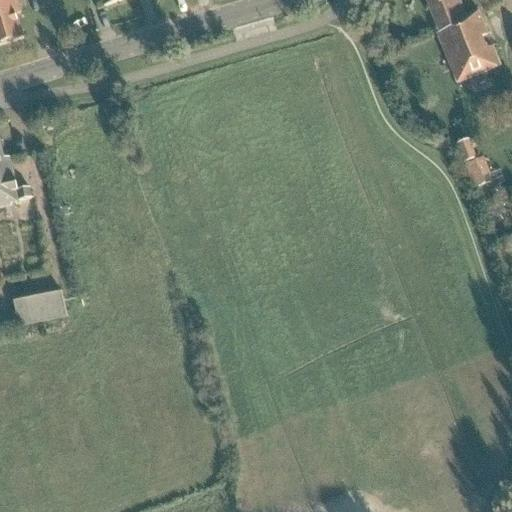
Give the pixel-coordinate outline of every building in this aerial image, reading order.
[(0,47),(24,40),(17,17),(21,16),(16,0),(3,0),(0,1),(0,47)] [(81,0),(51,0),(58,18),(84,10),(81,0)] [(101,0),(105,9),(129,0),(101,0)] [(458,0),(425,0),(440,35),(437,36),(458,85),(500,68),(492,48),(486,51),(482,39),(488,36),(478,13),(465,18),(458,0)] [(47,130),(47,133),(53,132),(52,120),(37,122),(38,131),(47,130)] [(0,140),(0,209),(12,207),(11,205),(15,204),(16,206),(21,205),(20,203),(31,200),(29,190),(17,192),(11,159),(4,161),(0,140)] [(470,141),(456,146),(463,165),(476,160),(470,141)] [(464,167),(472,190),(486,185),(477,162),(464,167)] [(43,296),(14,302),(19,328),(48,322),(43,296)]
